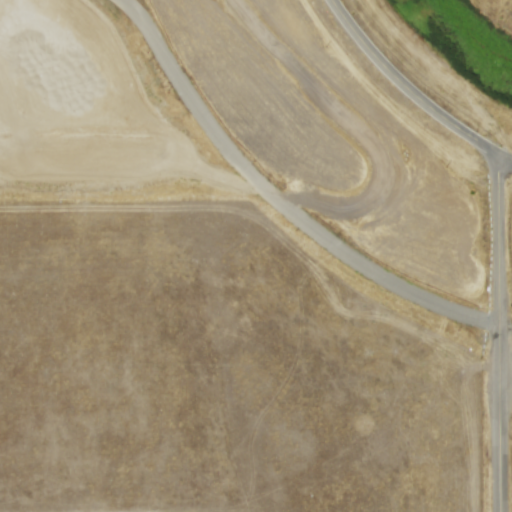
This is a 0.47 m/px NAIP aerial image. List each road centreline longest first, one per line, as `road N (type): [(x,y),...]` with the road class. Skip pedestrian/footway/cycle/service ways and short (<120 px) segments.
road 1 (residential): [(503,511),(503,156)]
road 2 (tertiary): [(511,161),(412,94),(330,0)]
